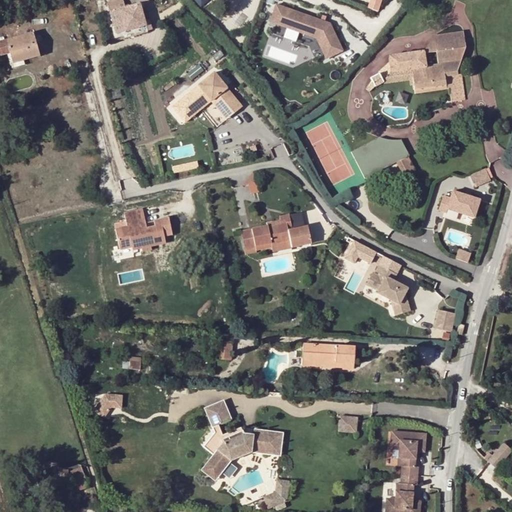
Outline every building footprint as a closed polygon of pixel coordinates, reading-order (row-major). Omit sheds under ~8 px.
[(131,27),(144,24),(139,4),(125,8),(122,0),(105,0),(115,34),(132,30),(131,27)] [(379,11),(382,0),(370,0),(368,8),(379,11)] [(344,51),(332,22),(275,3),(269,22),(287,28),(285,33),(287,37),(296,40),(299,33),(316,38),(325,59),(344,51)] [(147,32),(144,24),(131,27),(132,30),(115,34),(117,40),(147,32)] [(389,57),(390,61),(391,73),(411,70),(412,80),(413,87),(414,93),(449,88),(451,101),(463,99),(460,74),(456,75),(455,71),(466,47),(463,31),(433,35),(423,52),(389,57)] [(12,64),(22,61),(39,57),(32,34),(0,43),(0,56),(9,54),(12,64)] [(111,69),(117,69),(117,65),(115,65),(114,59),(109,60),(111,69)] [(23,66),(22,61),(12,64),(11,64),(12,69),(23,66)] [(378,74),(383,82),(383,84),(409,80),(412,80),(411,70),(391,73),(390,61),(378,74)] [(375,86),(383,82),(378,74),(370,78),(371,81),(365,89),(369,92),(375,86)] [(172,106),(184,116),(191,107),(195,110),(199,106),(217,122),(227,110),(193,81),(172,106)] [(195,110),(214,126),(217,122),(199,106),(195,110)] [(191,107),(184,116),(188,119),(195,110),(191,107)] [(408,156),(408,154),(400,139),(392,139),(386,138),(380,136),(350,152),(364,179),(396,162),(404,175),(414,170),(407,157),(408,156)] [(175,173),(199,168),(198,161),(173,166),(175,173)] [(255,183),(252,173),(239,187),(248,185),(255,183)] [(255,183),(248,185),(251,194),(258,191),(255,183)] [(446,212),(447,209),(474,217),(479,199),(451,191),(449,198),(442,196),(438,210),(446,212)] [(141,249),(150,246),(165,244),(163,237),(172,236),(168,219),(153,222),(154,227),(146,229),(140,231),(139,225),(145,224),(142,210),(124,214),(126,227),(115,230),(120,250),(131,247),(131,244),(140,242),(141,249)] [(278,217),(279,222),(285,221),(287,231),(289,231),(289,229),(291,229),(289,215),(278,217)] [(287,231),(285,221),(279,222),(273,223),(273,226),(267,227),(241,232),(244,251),(255,249),(255,250),(271,247),(281,246),(281,244),(289,242),(291,248),(310,245),(307,226),(291,229),(289,229),(289,231),(287,231)] [(353,240),(344,259),(356,264),(358,258),(371,263),(377,250),(353,240)] [(132,251),(141,249),(140,242),(131,244),(131,247),(132,251)] [(272,252),(291,248),(289,242),(281,244),(281,246),(271,247),(272,252)] [(383,268),(379,274),(378,277),(372,273),(366,285),(378,291),(376,293),(389,301),(394,316),(408,312),(403,295),(407,290),(392,282),(387,279),(391,272),(383,268)] [(392,282),(396,275),(391,272),(387,279),(392,282)] [(449,333),(453,315),(438,311),(434,330),(449,333)] [(218,359),(231,360),(232,341),(219,341),(218,359)] [(338,363),(337,368),(353,369),(355,348),(302,344),(301,365),(311,366),(312,361),(338,363)] [(212,428),(217,426),(231,420),(223,401),(204,409),(212,428)] [(338,418),(337,434),(356,435),(357,419),(338,418)] [(281,456),(282,442),(270,441),(271,432),(255,430),(254,435),(254,439),(245,438),(243,434),(242,432),(223,439),(220,432),(215,433),(213,434),(206,442),(218,451),(213,456),(201,471),(210,478),(215,471),(220,475),(231,461),(228,458),(232,452),(244,447),(251,448),(250,453),(281,456)] [(270,441),(282,442),(283,433),(271,432),(270,441)] [(202,447),(213,456),(218,451),(206,442),(202,447)] [(511,449),(504,443),(488,462),(497,469),(511,451),(511,449)] [(249,453),(250,453),(251,448),(244,447),(232,452),(228,458),(231,461),(232,461),(249,453)] [(73,493),(88,487),(81,468),(70,471),(72,476),(67,477),(73,493)] [(215,482),(220,475),(215,471),(210,478),(215,482)] [(412,501),(413,485),(416,486),(417,477),(401,475),(401,484),(397,483),(395,500),(387,499),(385,511),(417,511),(418,505),(412,505),(412,501)] [(287,501),(289,480),(275,479),(274,491),(262,497),(267,509),(287,501)] [(419,511),(420,502),(412,501),(412,505),(418,505),(417,511),(419,511)]
